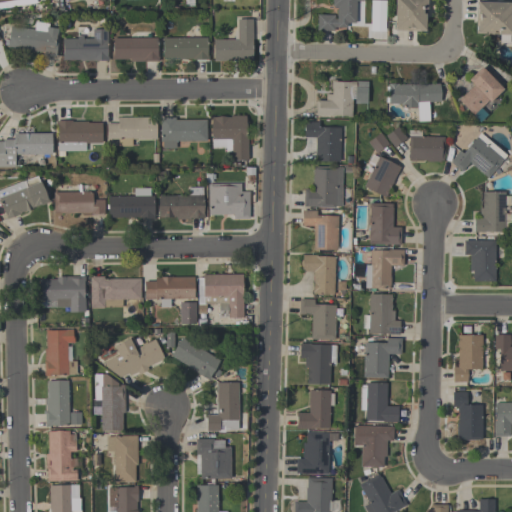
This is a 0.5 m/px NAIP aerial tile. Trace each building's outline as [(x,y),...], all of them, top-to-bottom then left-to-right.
[(0,0),(0,7),(0,10),(36,3),(35,0),(0,0)] [(317,14),(334,14),(334,18),(336,18),(336,6),(331,6),(331,0),(363,0),(363,23),(346,23),(346,28),(333,27),(333,31),(316,30),(317,14)] [(394,30),(394,0),(425,0),(425,31),(394,30)] [(510,2),(510,35),(509,35),(509,43),(498,42),(498,34),(474,34),(475,1),(510,2)] [(251,19),(251,61),(213,61),(213,39),(236,39),(236,19),(251,19)] [(6,48),(9,26),(33,29),(34,21),(48,23),(47,27),(56,28),(55,41),(56,41),(54,57),(42,55),(42,53),(6,48)] [(107,60),(80,61),(79,59),(62,59),(62,38),(76,38),(76,36),(82,36),(82,38),(92,38),(92,29),(106,29),(107,39),(106,39),(106,57),(107,56),(107,60)] [(112,59),(112,38),(156,37),(157,56),(158,56),(158,61),(129,61),(129,59),(112,59)] [(207,37),(207,55),(208,55),(208,59),(192,60),(192,58),(177,58),(177,57),(162,57),(162,37),(207,37)] [(502,89),(488,102),(487,100),(471,115),(457,100),(472,85),(467,79),(480,66),(502,89)] [(330,79),(335,79),(335,80),(366,81),(366,103),(353,102),(353,98),(351,98),(350,116),(314,115),(315,100),(325,100),(325,93),(330,93),(330,88),(330,79)] [(388,83),(417,84),(438,83),(439,100),(427,101),(428,121),(417,121),(416,108),(400,107),(400,103),(387,103),(387,102),(385,102),(385,86),(388,86),(388,83)] [(239,160),(231,159),(231,151),(225,151),(225,148),(211,148),(211,139),(210,128),(211,117),(220,115),(230,117),(230,115),(246,115),(246,135),(247,135),(247,159),(239,160)] [(117,146),(117,139),(105,139),(105,123),(117,123),(117,117),(155,117),(155,139),(130,139),(131,146),(117,146)] [(161,148),(161,142),(159,142),(159,117),(175,117),(175,120),(206,120),(206,141),(175,141),(175,148),(161,148)] [(55,120),(71,120),(71,121),(87,121),(87,122),(100,122),(100,143),(84,143),(84,151),(56,151),(56,125),(55,125),(55,120)] [(303,137),(304,121),(318,121),(318,127),(340,127),(339,161),(314,160),(315,137),(303,137)] [(394,147),(385,136),(397,126),(406,137),(394,147)] [(408,159),(408,158),(407,158),(407,154),(408,154),(408,130),(421,130),(421,136),(442,136),(442,142),(443,142),(443,154),(442,154),(442,160),(440,160),(440,161),(426,161),(426,160),(415,160),(409,160),(409,159),(408,159)] [(388,143),(376,153),(367,142),(379,132),(388,143)] [(468,162),(460,171),(449,162),(450,160),(458,150),(461,153),(479,132),(506,155),(486,178),(468,162)] [(0,166),(0,141),(2,141),(2,139),(13,139),(13,133),(50,133),(50,154),(13,154),(14,166),(0,166)] [(385,197),(363,186),(377,156),(399,166),(385,197)] [(341,206),(334,206),(334,207),(303,207),(303,189),(312,189),(312,169),(313,169),(313,166),(335,166),(335,167),(342,167),(341,206)] [(6,219),(0,204),(0,189),(22,180),(22,181),(37,175),(43,190),(45,189),(49,202),(40,205),(31,208),(31,209),(6,219)] [(240,183),(240,191),(248,191),(248,218),(233,218),(233,214),(207,214),(207,183),(240,183)] [(157,206),(158,196),(187,196),(187,187),(202,187),(202,213),(203,213),(203,217),(196,218),(189,218),(189,219),(173,219),(173,217),(172,217),(167,217),(162,217),(158,217),(157,206)] [(107,218),(107,196),(133,196),(133,188),(149,188),(150,196),(153,196),(153,219),(150,219),(150,218),(141,219),(138,219),(138,217),(107,218)] [(472,232),(473,217),(478,217),(478,207),(481,207),(481,191),(504,192),(503,231),(483,231),(483,232),(472,232)] [(53,213),(53,192),(92,192),(92,199),(103,199),(103,215),(90,215),(90,213),(53,213)] [(399,245),(368,244),(369,202),(392,203),(392,227),(400,227),(399,245)] [(336,250),(312,249),(313,226),(301,225),(302,210),(316,211),(316,215),(337,216),(336,250)] [(494,240),(494,281),(471,281),(471,271),(468,271),(468,254),(462,254),(462,240),(494,240)] [(389,265),(389,276),(390,276),(390,285),(389,285),(389,288),(364,288),(365,264),(369,264),(370,250),(387,250),(387,249),(403,249),(402,266),(389,265)] [(334,256),(333,295),(312,294),(312,271),(301,271),(301,265),(300,265),(300,260),(302,260),(302,254),(316,255),(316,256),(334,256)] [(241,274),(242,317),(227,318),(227,317),(218,317),(218,304),(227,304),(227,303),(203,303),(203,297),(202,297),(202,274),(241,274)] [(84,312),(68,312),(68,307),(38,307),(38,279),(55,279),(55,276),(83,276),(84,281),(83,281),(83,298),(84,298),(84,312)] [(89,276),(103,276),(103,279),(140,278),(140,299),(121,299),(121,307),(89,307),(89,276)] [(170,298),(170,307),(159,307),(159,299),(143,299),(143,281),(154,281),(154,277),(193,277),(193,298),(170,298)] [(399,335),(386,334),(386,333),(368,333),(368,328),(362,328),(362,315),(368,315),(368,294),(391,294),(391,310),(394,310),(393,320),(399,320),(399,335)] [(334,339),(310,339),(311,315),(298,314),(298,298),(313,299),(313,304),(334,305),(334,339)] [(179,324),(179,302),(194,302),(194,324),(179,324)] [(72,329),(72,333),(73,333),(74,343),(66,343),(66,361),(75,361),(75,374),(48,375),(48,376),(43,376),(43,361),(44,361),(44,348),(45,348),(45,329),(72,329)] [(511,371),(497,371),(497,349),(493,349),(493,334),(509,334),(509,346),(511,346),(511,371)] [(480,369),(466,369),(466,382),(451,382),(451,367),(456,367),(456,335),(480,335),(480,369)] [(219,360),(209,376),(210,377),(208,380),(195,372),(196,371),(170,355),(181,337),(219,360)] [(401,338),(400,354),(387,354),(387,378),(362,377),(364,342),(385,343),(386,337),(401,338)] [(163,359),(146,367),(148,370),(138,374),(137,372),(129,375),(128,373),(118,377),(106,368),(103,362),(113,357),(114,357),(118,355),(113,346),(129,338),(134,349),(154,339),(163,359)] [(304,368),(304,358),(298,357),(298,343),(309,344),(309,345),(336,345),(336,363),(329,363),(329,384),(306,384),(306,368),(304,368)] [(121,431),(100,431),(100,400),(93,400),(93,374),(104,374),(117,383),(117,386),(119,386),(119,385),(123,385),(124,413),(121,413),(121,431)] [(44,427),(44,411),(45,411),(45,398),(46,398),(46,381),(67,381),(67,426),(49,426),(49,427),(44,427)] [(237,382),(237,419),(237,429),(223,429),(223,425),(219,425),(219,431),(206,431),(206,415),(216,415),(216,382),(237,382)] [(359,409),(360,385),(365,385),(365,382),(386,383),(385,405),(397,406),(396,422),(382,422),(382,421),(364,420),(365,410),(359,409)] [(328,428),(311,428),(311,429),(295,428),(296,412),(308,413),(308,390),(329,391),(329,394),(333,394),(332,405),(329,405),(328,428)] [(480,439),(475,439),(475,440),(461,440),(461,439),(456,439),(456,423),(457,423),(457,407),(452,407),(451,392),(465,392),(465,405),(480,405),(480,439)] [(511,402),(511,423),(509,423),(509,436),(492,436),(493,421),(494,421),(494,402),(511,402)] [(382,467),(376,467),(376,468),(369,467),(369,466),(360,466),(360,444),(352,444),(353,425),(392,426),(392,440),(386,440),(385,456),(382,456),(382,467)] [(47,432),(54,431),(61,431),(68,431),(68,435),(74,434),(75,451),(69,451),(69,459),(75,458),(76,468),(72,468),(72,470),(75,469),(76,481),(46,482),(46,469),(45,469),(45,454),(48,454),(47,432)] [(326,474),(295,473),(295,458),(302,459),(302,443),(305,443),(306,432),(336,433),(336,440),(327,440),(326,474)] [(134,482),(113,482),(113,451),(105,451),(105,437),(112,437),(112,435),(136,435),(136,465),(134,465),(134,482)] [(230,478),(200,478),(200,454),(195,454),(195,438),(212,438),(212,440),(223,440),(223,446),(230,446),(230,478)] [(405,504),(391,511),(366,511),(363,506),(369,503),(358,484),(377,473),(389,494),(397,489),(405,504)] [(330,478),(329,511),(292,511),(293,501),(304,502),(305,487),(306,487),(306,478),(330,478)] [(80,511),(49,511),(49,485),(69,485),(70,498),(79,498),(80,510),(80,511)] [(196,511),(196,485),(217,485),(217,511),(196,511)] [(136,486),(136,502),(136,509),(136,511),(105,511),(114,511),(114,507),(107,507),(107,487),(133,487),(133,486),(136,486)] [(454,511),(458,511),(458,510),(472,510),(472,511),(477,511),(477,499),(493,499),(493,511),(454,511)]
